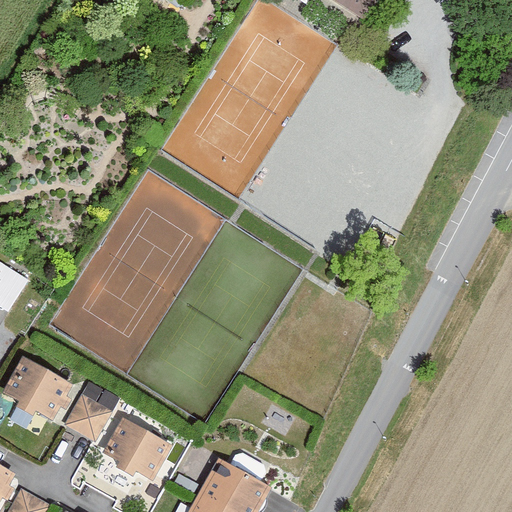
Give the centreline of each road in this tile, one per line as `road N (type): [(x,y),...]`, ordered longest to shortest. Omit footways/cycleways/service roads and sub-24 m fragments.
road 1 (residential): [(324,511),(511,159)]
road 2 (unclassified): [(511,47),(458,13),(432,22),(439,105),(354,250)]
